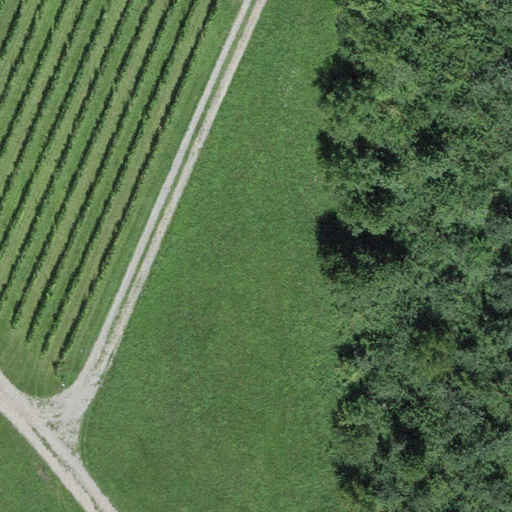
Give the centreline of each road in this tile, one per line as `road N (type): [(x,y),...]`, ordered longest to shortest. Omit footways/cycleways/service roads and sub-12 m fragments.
road 1 (track): [(270,0),(95,403),(38,439)]
road 2 (track): [(100,511),(0,400)]
